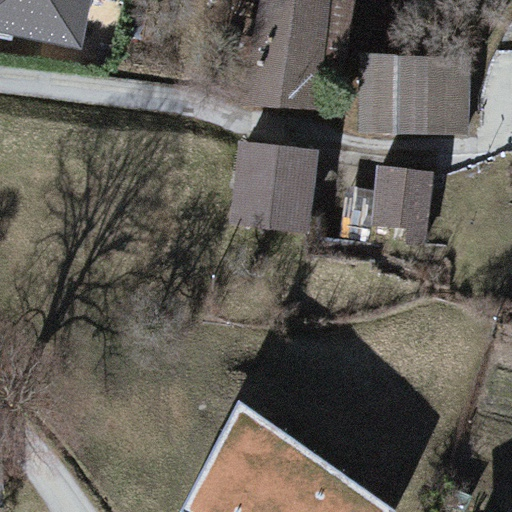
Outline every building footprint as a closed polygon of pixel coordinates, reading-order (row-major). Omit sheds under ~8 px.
[(93,0),(0,0),(0,21),(84,41),(93,0)] [(338,0),(252,0),(239,95),(324,107),(338,0)] [(473,50),(365,52),(366,133),(474,132),(473,50)] [(324,148),(249,142),(242,221),(317,227),(324,148)] [(437,169),(380,167),(378,222),(436,224),(437,169)] [(0,500),(7,501),(9,440),(0,440),(0,500)]
